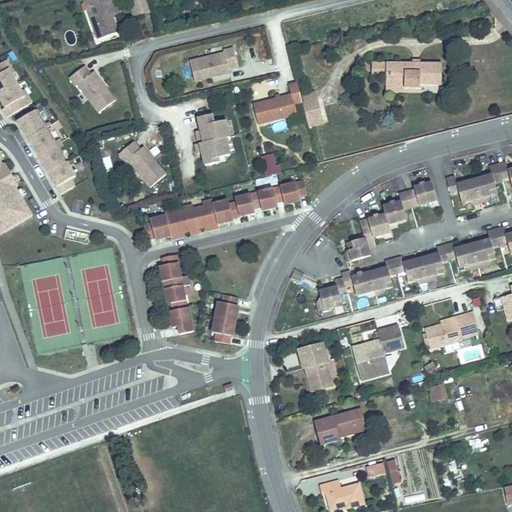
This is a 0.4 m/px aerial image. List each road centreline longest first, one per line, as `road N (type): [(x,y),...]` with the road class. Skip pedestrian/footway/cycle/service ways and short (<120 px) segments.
road 1 (residential): [(511,130),(371,171),(311,222)]
road 2 (unknown): [(477,282),(258,331)]
road 3 (residential): [(0,450),(190,383)]
road 4 (residential): [(134,267),(117,233),(56,217),(0,136)]
road 5 (residential): [(311,222),(289,219),(149,254),(134,267)]
road 6 (residential): [(311,222),(266,299),(255,369)]
road 7 (residential): [(255,369),(267,448),(288,511)]
